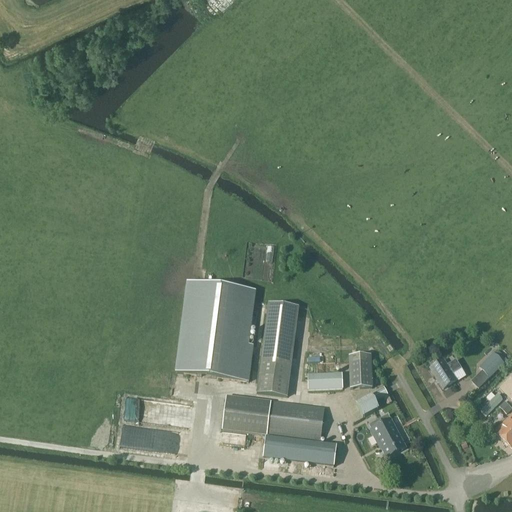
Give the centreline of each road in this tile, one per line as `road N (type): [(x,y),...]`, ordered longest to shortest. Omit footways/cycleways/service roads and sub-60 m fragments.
road 1 (track): [(398,374),(416,349),(341,262),(258,192),(153,138)]
road 2 (track): [(162,462),(0,440)]
road 3 (track): [(146,157),(80,128),(0,121)]
road 4 (unclassified): [(460,511),(456,485),(398,374)]
road 5 (track): [(196,272),(208,184),(237,141)]
road 6 (track): [(100,0),(19,37),(0,2)]
